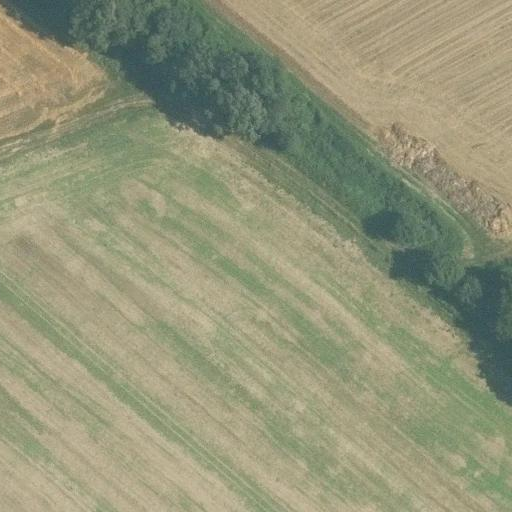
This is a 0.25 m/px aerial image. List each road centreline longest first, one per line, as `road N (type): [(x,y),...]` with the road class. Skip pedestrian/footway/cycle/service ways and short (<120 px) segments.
road 1 (track): [(0,173),(175,117),(274,161),(407,259),(479,281),(511,275)]
road 2 (track): [(511,262),(186,0)]
road 3 (track): [(511,367),(404,270),(407,259)]
